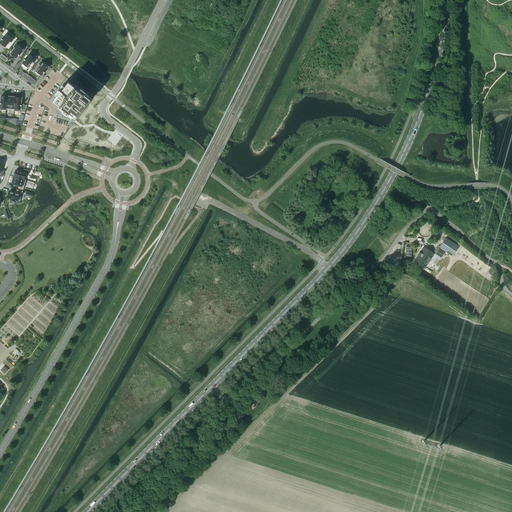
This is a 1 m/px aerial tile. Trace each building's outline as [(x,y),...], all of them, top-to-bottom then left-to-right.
[(2,40),(0,41),(0,42),(5,47),(10,41),(11,42),(13,39),(10,37),(11,36),(8,33),(7,34),(6,34),(2,39),(1,39),(2,40)] [(15,48),(10,54),(16,58),(18,55),(19,56),(19,55),(23,49),(22,49),(23,48),(20,46),(19,46),(16,44),(14,47),(15,48)] [(24,60),(22,63),(28,67),(32,61),(34,62),(36,59),(33,57),(33,56),(31,54),(30,55),(29,54),(25,59),(24,59),(24,60)] [(40,65),(36,71),(41,75),(43,73),(44,73),(44,72),(48,67),(47,66),(48,65),(45,63),(44,64),(41,61),(39,64),(40,65)] [(68,82),(53,101),(63,109),(61,111),(66,115),(68,113),(74,118),(81,109),(83,108),(82,108),(89,99),(83,94),(85,92),(80,88),(78,90),(68,82)] [(7,97),(6,110),(13,111),(14,111),(15,97),(15,96),(13,95),(13,98),(8,97),(7,97)] [(13,111),(23,112),(24,105),(21,105),(21,98),(15,97),(14,111),(13,111)] [(16,170),(14,177),(26,180),(25,180),(27,174),(28,174),(29,170),(23,169),(22,172),(16,170)] [(14,177),(12,183),(19,185),(18,189),(23,190),(26,180),(14,177)] [(8,192),(7,196),(8,196),(7,198),(10,199),(10,200),(14,201),(15,200),(20,201),(23,191),(16,189),(15,193),(9,191),(9,192),(8,192)] [(306,221),(309,218),(303,213),(300,216),(306,221)] [(442,245),(440,249),(445,252),(445,253),(451,257),(457,247),(445,238),(441,244),(442,245)] [(425,268),(434,254),(424,248),(415,261),(425,268)] [(440,249),(436,254),(441,258),(445,252),(440,249)] [(4,366),(0,370),(5,374),(8,370),(4,366)]
